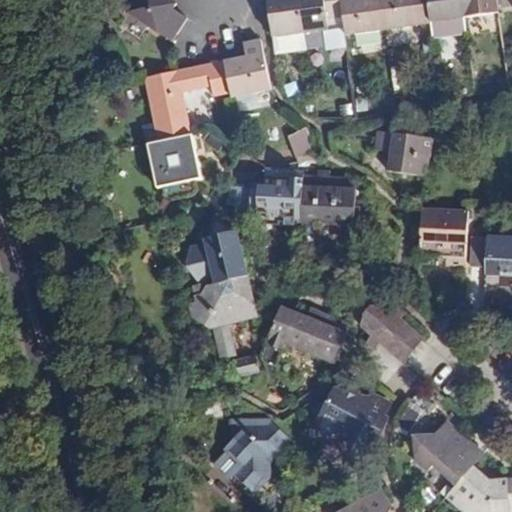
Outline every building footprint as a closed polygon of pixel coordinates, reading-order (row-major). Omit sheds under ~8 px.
[(136,0),(128,13),(173,41),(188,17),(181,12),(174,8),(166,3),(168,0),(136,0)] [(306,32),(301,0),(268,0),(274,41),(291,39),(291,34),(306,32)] [(301,0),(306,32),(328,29),(327,18),(343,16),(341,0),(301,0)] [(341,0),(343,16),(346,33),(386,27),(382,0),(341,0)] [(382,0),(386,27),(419,23),(422,39),(434,37),(428,0),(382,0)] [(428,0),(434,37),(467,32),(465,17),(462,0),(428,0)] [(462,0),(465,17),(499,12),(496,0),(462,0)] [(242,57),(225,60),(232,93),(233,96),(272,88),(262,39),(255,40),(245,42),(247,55),(248,61),(243,62),(242,57)] [(205,64),(145,77),(159,141),(193,134),(184,91),(213,86),(215,94),(232,93),(225,60),(205,64)] [(307,127),(287,136),(297,158),(317,149),(307,127)] [(427,175),(434,138),(379,130),(376,149),(391,152),(388,170),(427,175)] [(159,141),(148,143),(157,187),(204,178),(195,134),(193,134),(159,141)] [(300,174),(301,162),(267,168),(266,184),(260,184),(258,207),(275,209),(274,224),(302,226),(304,219),(356,222),(357,189),(345,188),(346,177),(330,176),(330,170),(319,170),(318,176),(300,174)] [(423,221),(422,242),(420,263),(438,265),(439,255),(447,255),(447,265),(467,266),(470,210),(424,208),(423,221)] [(218,217),(205,238),(216,282),(210,284),(203,293),(195,296),(197,301),(190,303),(194,317),(214,329),(221,356),(237,354),(231,323),(259,316),(239,230),(218,217)] [(416,241),(422,242),(423,221),(418,221),(411,225),(411,237),(416,241)] [(511,273),(511,237),(474,236),(472,266),(486,266),(486,272),(511,273)] [(212,275),(204,244),(187,248),(194,279),(212,275)] [(404,362),(425,336),(404,317),(407,313),(399,305),(394,310),(383,301),(373,305),(372,304),(363,314),(365,315),(361,326),(373,336),(367,342),(375,348),(380,343),(404,362)] [(318,320),(284,306),(268,343),(285,349),(287,343),(335,363),(352,324),(322,311),(318,320)] [(261,369),(258,355),(237,359),(240,374),(261,369)] [(355,448),(372,443),(392,406),(372,396),(365,399),(361,397),(358,389),(351,385),(334,390),(328,400),(321,401),(317,409),(325,433),(343,429),(345,435),(351,433),(355,448)] [(424,411),(411,403),(396,428),(408,437),(424,411)] [(271,419),(234,419),(235,443),(231,448),(235,452),(234,457),(238,456),(245,462),(238,471),(248,480),(248,484),(251,484),(256,488),(262,481),(267,481),(266,475),(270,473),(263,466),(280,448),(284,448),(284,443),(288,439),(272,425),(271,419)] [(469,460),(478,448),(447,421),(437,433),(414,434),(417,459),(428,470),(435,464),(458,483),(447,495),(464,511),(462,511),(511,511),(511,493),(508,493),(507,479),(492,480),(474,465),(469,460)] [(235,452),(231,448),(218,463),(232,478),(238,471),(245,462),(238,456),(234,457),(235,452)] [(485,453),(478,448),(469,460),(474,465),(485,453)] [(383,487),(338,511),(388,511),(392,504),(383,487)]
